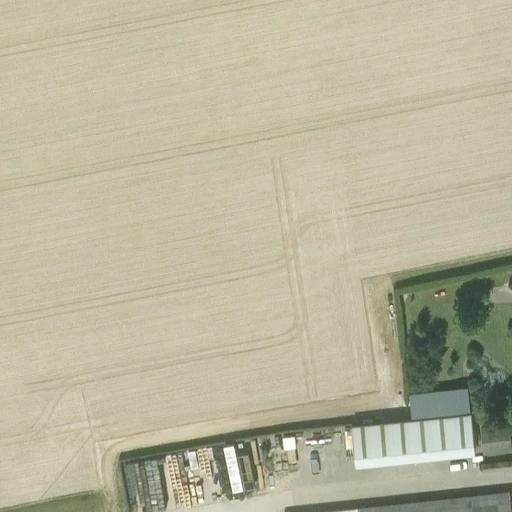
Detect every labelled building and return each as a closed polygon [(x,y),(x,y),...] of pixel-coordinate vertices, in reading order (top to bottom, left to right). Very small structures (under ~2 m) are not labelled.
[(413,418),(433,416),(470,412),(468,386),(410,392),(413,418)] [(433,416),(438,457),(477,453),(472,411),(470,412),(433,416)] [(511,447),(509,424),(481,427),(484,454),(511,451),(511,447)] [(137,483),(136,483),(137,507),(151,506),(148,461),(135,462),(137,483)] [(511,511),(510,492),(356,508),(319,511),(511,511)]
